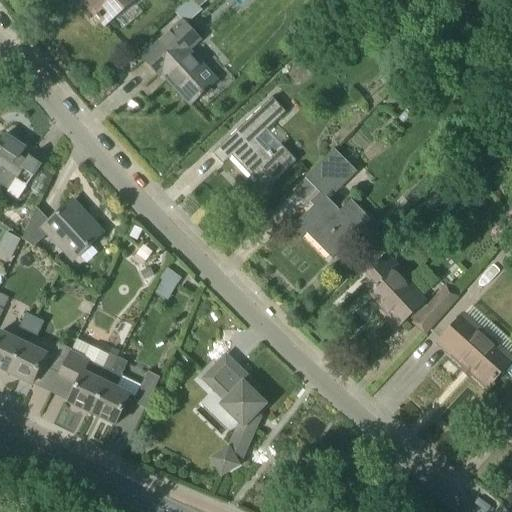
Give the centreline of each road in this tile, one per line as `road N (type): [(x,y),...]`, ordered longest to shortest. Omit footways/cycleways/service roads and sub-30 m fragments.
road 1 (residential): [(481,511),(275,331),(56,105),(0,31)]
road 2 (tertiary): [(167,511),(0,431)]
